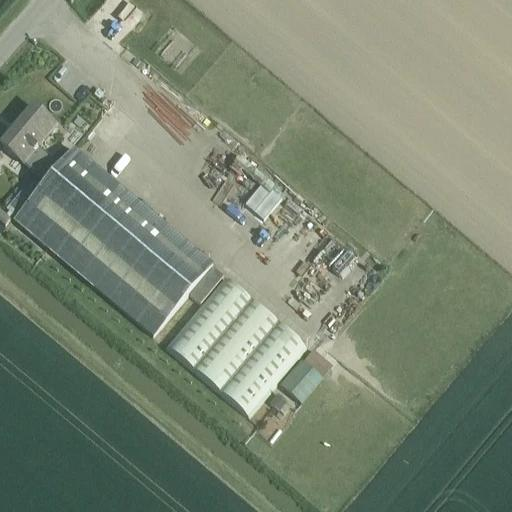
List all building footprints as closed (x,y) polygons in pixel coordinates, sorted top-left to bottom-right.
[(92,98),(98,103),(103,98),(97,93),(92,98)] [(153,341),(212,271),(73,155),(60,171),(37,151),(56,129),(33,110),(1,148),(47,187),(14,225),(153,341)] [(11,224),(0,214),(0,229),(4,233),(11,224)] [(165,352),(249,423),(307,354),(223,283),(165,352)] [(314,355),(304,367),(302,366),(281,391),(302,409),(324,384),(323,384),(333,372),(314,355)] [(276,401),(270,408),(278,416),(285,408),(276,401)]
